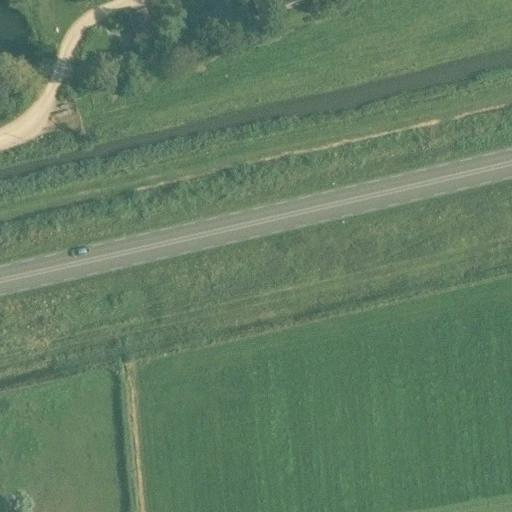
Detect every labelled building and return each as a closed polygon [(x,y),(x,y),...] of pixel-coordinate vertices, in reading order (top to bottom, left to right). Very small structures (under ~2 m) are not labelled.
[(212,0),(217,12),(202,17),(207,32),(238,21),(230,0),(212,0)] [(304,0),(254,0),(253,1),(259,17),(305,1),(304,0)] [(145,13),(129,19),(146,64),(161,59),(145,13)] [(201,34),(197,23),(186,27),(190,38),(201,34)] [(130,58),(119,62),(122,74),(134,70),(130,58)]
